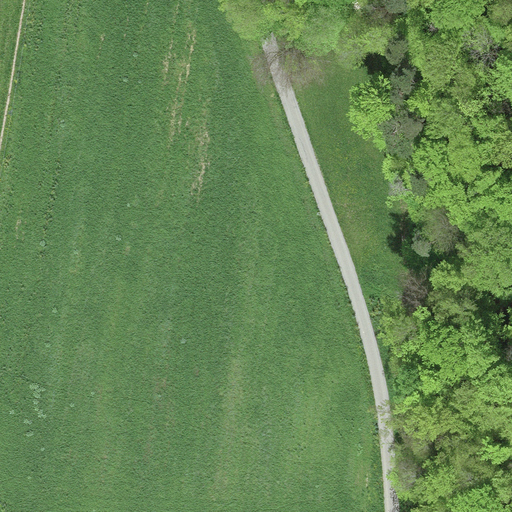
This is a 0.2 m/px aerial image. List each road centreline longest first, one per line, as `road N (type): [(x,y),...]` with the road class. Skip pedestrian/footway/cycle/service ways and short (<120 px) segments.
road 1 (track): [(328,220),(375,374),(389,511)]
road 2 (track): [(328,220),(252,0)]
